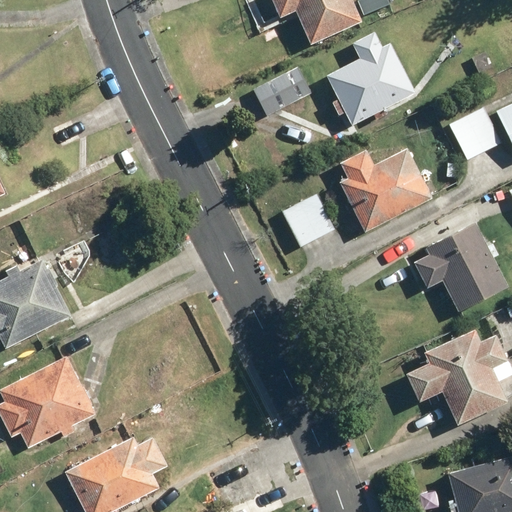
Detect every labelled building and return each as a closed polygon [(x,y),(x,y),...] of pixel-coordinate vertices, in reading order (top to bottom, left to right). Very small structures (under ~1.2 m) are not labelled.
[(261,0),(273,24),(288,18),(302,50),(355,27),(342,0),(261,0)] [(511,22),(492,31),(503,56),(511,52),(511,22)] [(346,47),(353,64),(321,81),(347,130),(410,97),(385,48),(377,52),(369,36),(346,47)] [(303,63),(248,90),(262,120),(287,107),(297,126),(324,112),(314,93),(318,92),(303,63)] [(511,104),(490,115),(511,160),(511,104)] [(498,144),(480,111),(445,129),(462,163),(498,144)] [(426,124),(407,124),(407,148),(426,148),(426,124)] [(334,187),(359,237),(427,203),(402,154),(368,171),(360,154),(333,168),(342,184),(334,187)] [(314,196),(278,216),(296,250),(332,230),(314,196)] [(420,253),(423,259),(409,267),(423,294),(438,286),(454,316),(507,288),(472,225),(420,253)] [(0,350),(66,322),(39,262),(0,279),(0,350)] [(491,336),(470,345),(464,334),(414,359),(418,367),(398,375),(410,405),(433,396),(450,431),(500,406),(484,374),(504,366),(491,336)] [(0,390),(0,429),(6,442),(16,437),(24,452),(92,418),(63,359),(0,390)] [(161,471),(148,443),(135,449),(130,440),(57,475),(75,511),(109,511),(155,490),(148,477),(161,471)] [(509,460),(442,477),(450,511),(511,511),(511,468),(511,469),(509,460)]
